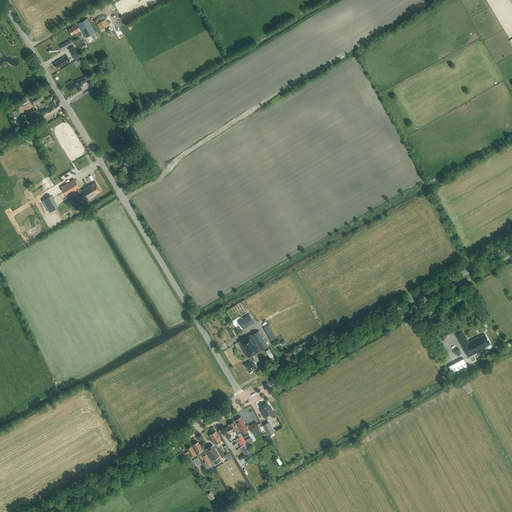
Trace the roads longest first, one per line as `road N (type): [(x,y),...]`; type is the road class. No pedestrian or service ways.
road 1 (tertiary): [(242,399),(2,0)]
road 2 (secondary): [(242,399),(511,245)]
road 3 (secondary): [(42,511),(242,399)]
